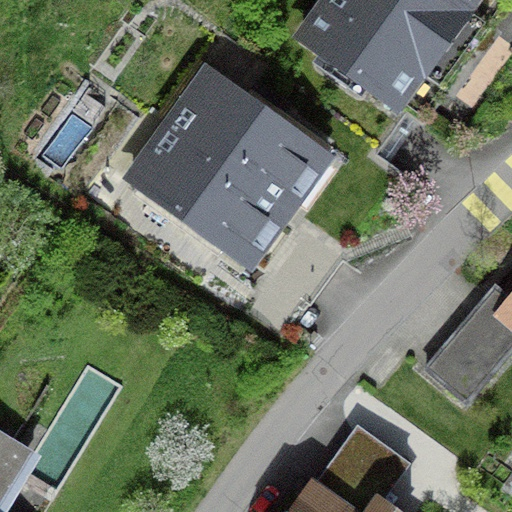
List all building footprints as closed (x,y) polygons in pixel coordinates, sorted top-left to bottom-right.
[(505,0),(320,0),(291,38),(410,127),(505,0)] [(179,126),(302,222),(345,167),(223,70),(179,126)] [(302,222),(179,126),(135,181),(258,277),(302,222)] [(511,306),(496,325),(511,337),(511,306)] [(33,453),(0,432),(0,511),(4,511),(28,473),(39,456),(33,453)] [(412,469),(362,433),(305,511),(393,511),(386,506),(412,469)]
